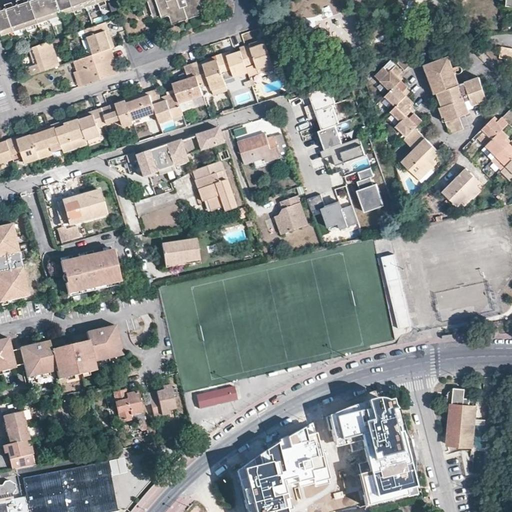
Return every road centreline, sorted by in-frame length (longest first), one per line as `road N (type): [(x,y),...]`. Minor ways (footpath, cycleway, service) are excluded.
road 1 (residential): [(0,51),(20,114),(133,76),(171,49),(247,20),(241,0)]
road 2 (residential): [(411,362),(326,389),(249,431),(155,511)]
road 3 (residential): [(456,142),(444,140),(418,58),(459,43),(511,96)]
road 4 (residential): [(91,163),(291,99)]
road 5 (residential): [(411,362),(451,511)]
road 6 (residential): [(121,313),(156,305),(165,346),(157,364),(150,372),(128,344)]
road 7 (residential): [(0,328),(121,313)]
